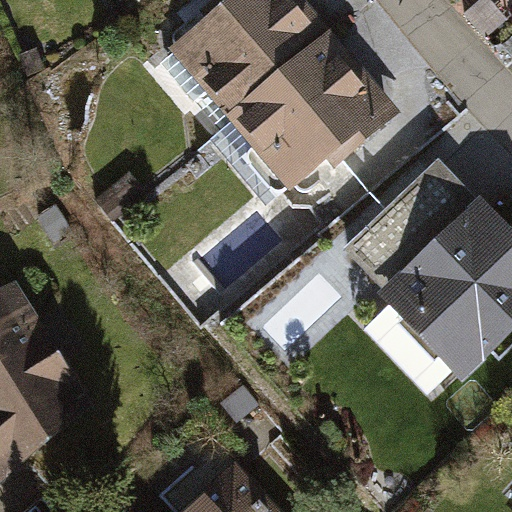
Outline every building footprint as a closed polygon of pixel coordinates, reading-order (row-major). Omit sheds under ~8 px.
[(215,0),(150,52),(222,137),(332,42),(299,0),(215,0)] [(407,128),(332,42),(222,137),(297,223),(407,128)] [(511,348),(511,225),(443,153),(353,238),(388,275),(358,304),(453,405),(511,348)] [(0,486),(95,412),(16,285),(0,292),(0,486)] [(295,511),(236,449),(168,511),(295,511)]
